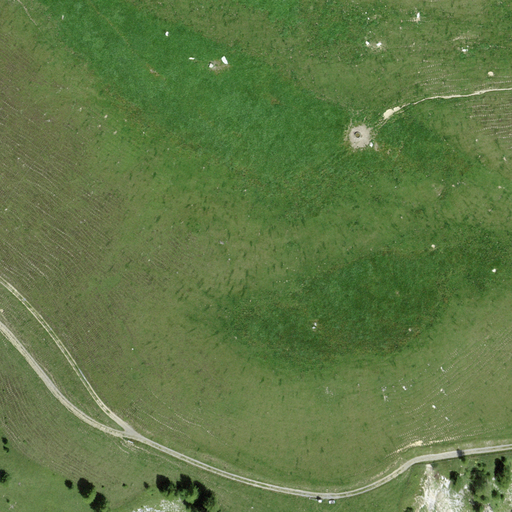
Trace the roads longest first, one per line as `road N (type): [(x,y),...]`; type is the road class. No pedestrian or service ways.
road 1 (track): [(511,446),(415,460),(334,497),(288,494),(103,427),(64,405),(0,325)]
road 2 (track): [(139,436),(105,410),(0,280)]
